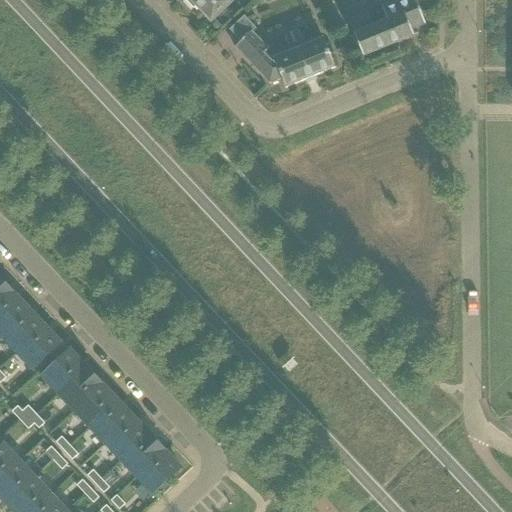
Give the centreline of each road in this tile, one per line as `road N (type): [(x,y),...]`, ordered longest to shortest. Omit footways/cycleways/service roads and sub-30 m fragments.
road 1 (secondary): [(489,511),(264,256),(17,0)]
road 2 (secondary): [(0,94),(394,511)]
road 3 (residential): [(469,50),(291,122),(269,122),(148,0)]
road 4 (residential): [(173,511),(206,482),(213,465),(203,444),(0,228)]
road 5 (residential): [(473,426),(469,50)]
